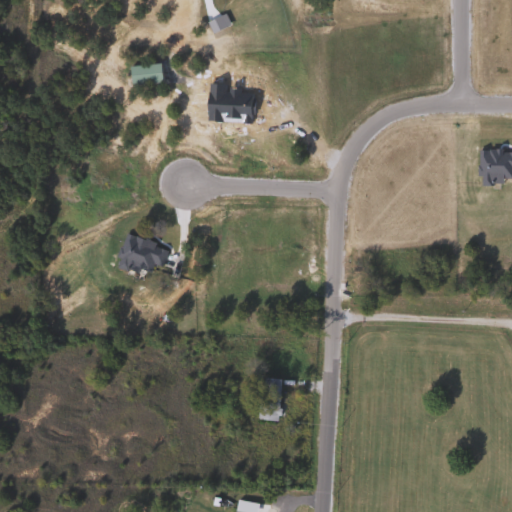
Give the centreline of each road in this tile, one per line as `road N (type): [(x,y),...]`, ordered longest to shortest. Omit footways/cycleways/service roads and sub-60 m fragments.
road 1 (residential): [(336,323),(346,194),(355,163),(377,134),(397,117),(511,110)]
road 2 (residential): [(319,511),(336,323)]
road 3 (residential): [(336,323),(369,315),(511,324)]
road 4 (residential): [(346,194),(187,186)]
